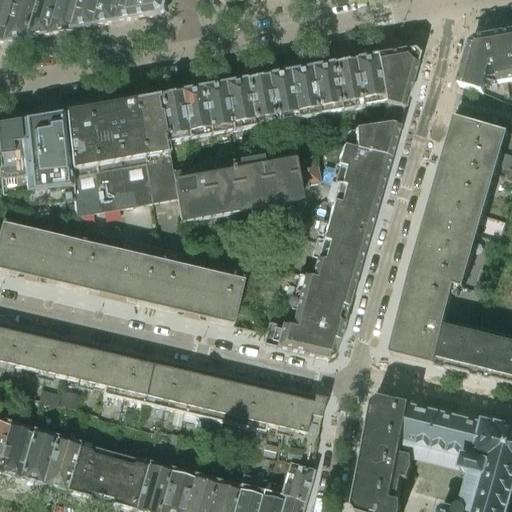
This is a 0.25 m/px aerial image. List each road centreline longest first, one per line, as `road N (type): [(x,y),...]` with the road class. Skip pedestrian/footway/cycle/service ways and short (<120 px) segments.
road 1 (residential): [(439,6),(445,43),(353,379)]
road 2 (residential): [(353,379),(316,379),(0,304)]
road 3 (residential): [(175,52),(426,8)]
road 4 (residential): [(0,87),(175,52)]
road 5 (residential): [(511,411),(379,378),(353,379)]
road 6 (residential): [(353,379),(325,511)]
